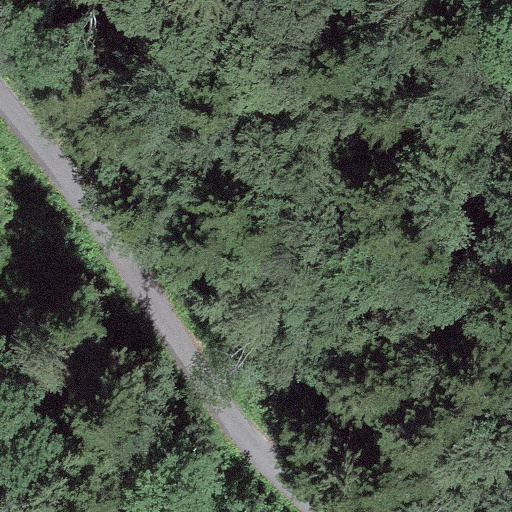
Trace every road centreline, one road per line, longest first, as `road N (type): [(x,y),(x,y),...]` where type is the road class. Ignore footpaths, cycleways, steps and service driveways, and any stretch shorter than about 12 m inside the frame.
road 1 (track): [(0,98),(107,231),(203,382),(307,504)]
road 2 (track): [(174,511),(0,324)]
